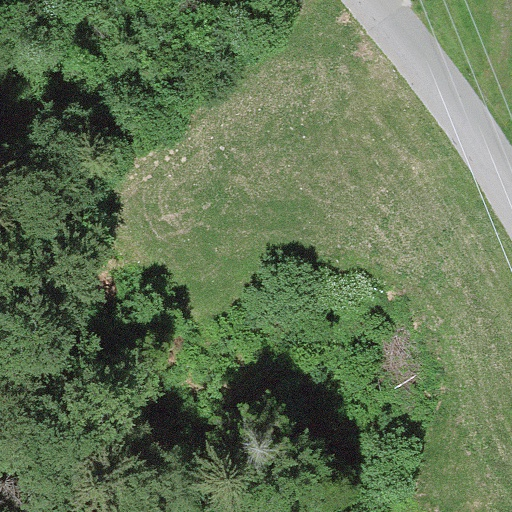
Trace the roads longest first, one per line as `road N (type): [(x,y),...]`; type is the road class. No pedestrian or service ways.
road 1 (unclassified): [(376,0),(511,194)]
road 2 (track): [(483,144),(509,0)]
